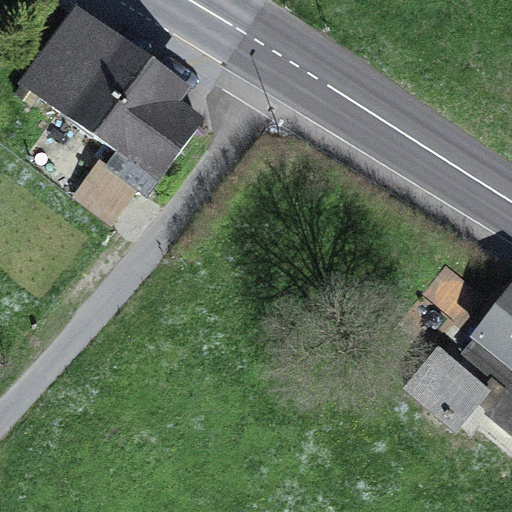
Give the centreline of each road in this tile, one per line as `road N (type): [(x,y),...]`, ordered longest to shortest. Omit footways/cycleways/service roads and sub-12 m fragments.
road 1 (residential): [(0,418),(147,255),(288,59)]
road 2 (primary): [(511,201),(288,59)]
